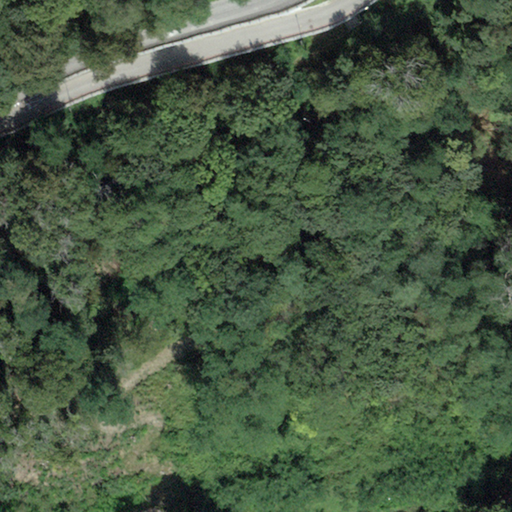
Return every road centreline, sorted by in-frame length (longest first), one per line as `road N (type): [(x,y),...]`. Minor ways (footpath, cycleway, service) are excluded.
road 1 (unclassified): [(0,118),(97,79),(316,19),(354,0)]
road 2 (tertiary): [(0,95),(116,42),(264,0)]
